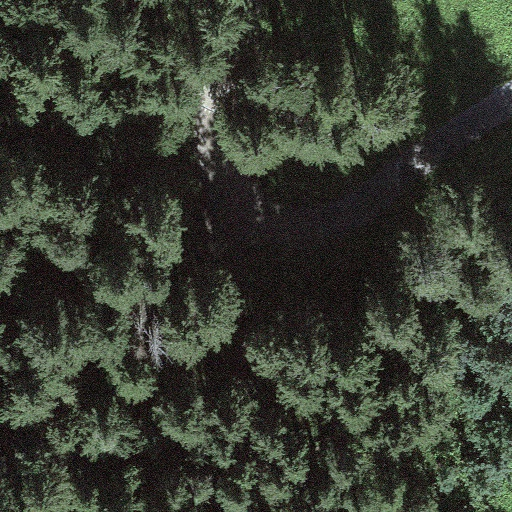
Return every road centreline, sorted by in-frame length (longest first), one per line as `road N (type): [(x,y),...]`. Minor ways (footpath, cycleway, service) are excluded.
road 1 (track): [(511,96),(325,230),(274,230),(240,212)]
road 2 (track): [(240,212),(229,159),(243,24),(238,0)]
